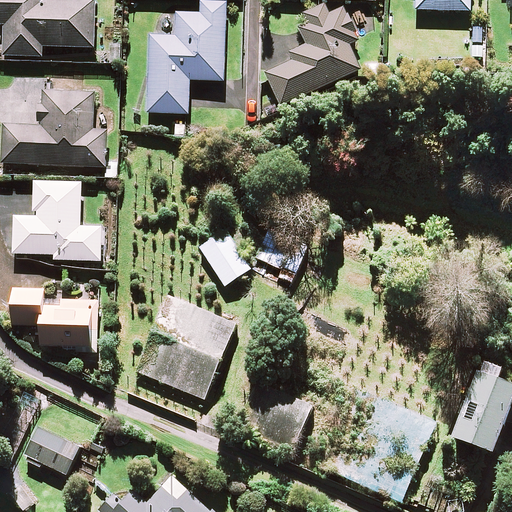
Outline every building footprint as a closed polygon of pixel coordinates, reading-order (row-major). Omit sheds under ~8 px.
[(49,1),(49,0),(0,0),(0,19),(7,20),(6,59),(44,60),(44,50),(96,51),(97,2),(49,1)] [(418,0),(419,13),(472,14),(472,0),(418,0)] [(228,6),(202,5),(202,17),(179,16),(178,40),(153,39),(151,116),(191,117),(192,83),(226,85),(228,6)] [(289,51),(294,63),(268,74),(284,110),(364,76),(353,50),(362,46),(346,7),(331,14),(328,6),(305,16),(309,25),(299,30),(306,44),(289,51)] [(44,94),(44,87),(12,86),(11,126),(7,126),(5,165),(108,169),(110,133),(95,132),(96,96),(44,94)] [(82,228),(84,185),(37,183),(36,219),(18,218),(16,255),(56,257),(56,261),(103,263),(104,229),(82,228)] [(312,249),(271,230),(257,260),(283,272),(280,279),(295,286),(312,249)] [(253,272),(227,234),(202,250),(228,289),(253,272)] [(47,291),(15,290),(15,328),(44,328),(44,348),(79,348),(79,354),(100,354),(100,300),(47,300),(47,291)] [(239,326),(175,299),(157,343),(164,346),(151,377),(207,401),(239,326)] [(499,457),(511,424),(511,423),(511,385),(481,374),(455,440),(499,457)] [(317,406),(258,383),(238,435),(297,458),(317,406)] [(83,447),(40,429),(27,458),(70,476),(83,447)] [(101,511),(220,511),(216,508),(211,511),(210,511),(175,477),(149,504),(135,491),(126,500),(120,494),(101,511)] [(27,511),(37,504),(24,489),(13,498),(25,511),(27,511)]
